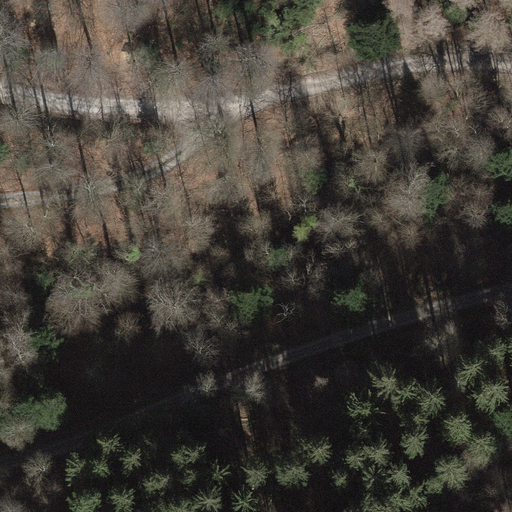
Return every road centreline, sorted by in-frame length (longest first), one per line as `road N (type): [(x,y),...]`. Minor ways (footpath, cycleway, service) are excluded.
road 1 (track): [(0,464),(77,442),(349,335),(511,290)]
road 2 (track): [(511,63),(438,63),(232,106),(156,111),(79,106),(0,88)]
road 3 (track): [(232,106),(136,179),(0,202)]
